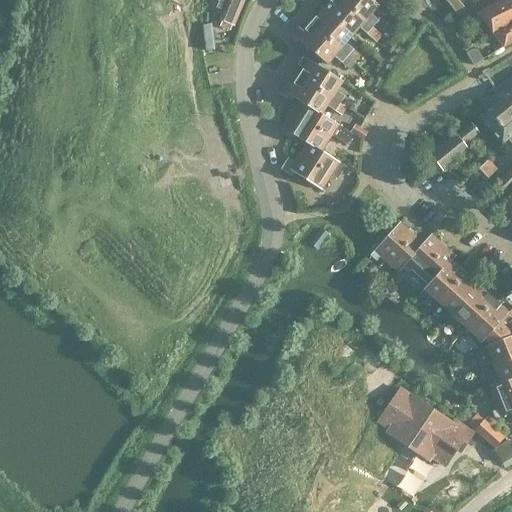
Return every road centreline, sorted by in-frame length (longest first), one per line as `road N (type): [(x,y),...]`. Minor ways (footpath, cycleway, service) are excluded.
road 1 (tertiary): [(125,511),(271,257),(276,219),(243,81),(255,28),(273,0)]
road 2 (residential): [(511,258),(456,196),(397,192)]
